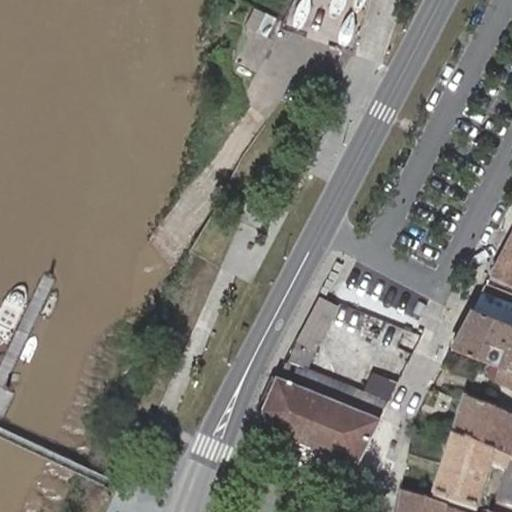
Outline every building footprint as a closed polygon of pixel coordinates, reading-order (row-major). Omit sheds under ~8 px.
[(277,18),(256,7),(247,26),(268,36),(277,18)] [(511,233),(492,272),(511,282),(511,233)] [(511,303),(483,291),(454,347),(511,367),(511,328),(503,323),(511,304),(511,303)] [(367,313),(339,303),(334,316),(361,327),(367,313)] [(358,463),(390,398),(299,366),(304,352),(293,348),(280,381),(275,378),(261,408),(270,426),(358,463)] [(511,418),(467,404),(457,436),(511,453),(511,448),(511,418)] [(505,511),(511,511),(511,453),(457,436),(435,502),(464,511),(485,511),(503,459),(508,460),(493,504),(507,509),(505,511)] [(444,511),(402,497),(400,511),(444,511)]
